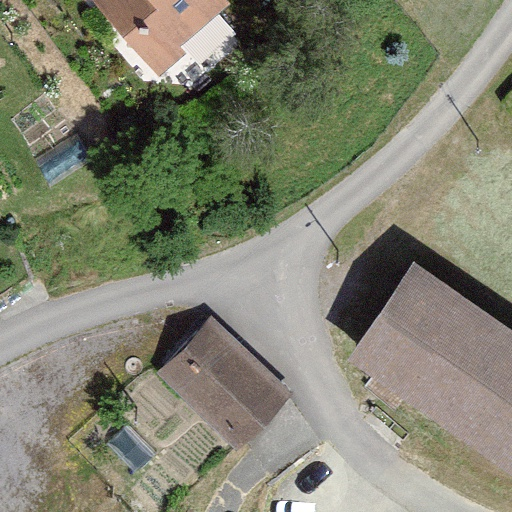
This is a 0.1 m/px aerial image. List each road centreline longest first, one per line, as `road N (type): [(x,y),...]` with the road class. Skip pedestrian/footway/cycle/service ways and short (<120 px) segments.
road 1 (residential): [(270,262),(313,363),(372,451),(491,511)]
road 2 (residential): [(511,17),(471,76),(366,192),(270,262)]
road 3 (residential): [(270,262),(62,315),(0,345)]
